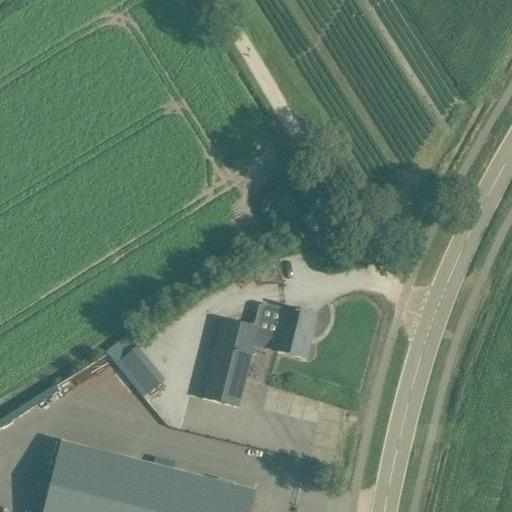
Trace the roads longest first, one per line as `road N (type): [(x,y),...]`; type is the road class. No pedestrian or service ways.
road 1 (unclassified): [(435,315),(393,294),(204,0)]
road 2 (secondary): [(384,511),(435,315)]
road 3 (secondary): [(435,315),(511,149)]
